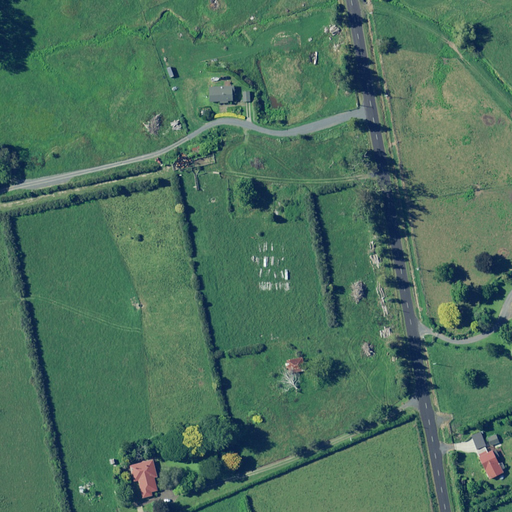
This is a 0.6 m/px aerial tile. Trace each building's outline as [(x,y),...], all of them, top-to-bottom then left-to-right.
[(234,94),(233,86),(210,87),(210,102),(221,102),(221,104),(233,103),(232,94),(234,94)] [(486,446),(481,432),(471,436),(477,450),(486,446)] [(499,443),(496,435),(488,438),(490,446),(499,443)] [(477,453),(479,457),(489,479),(503,473),(493,451),(488,453),(486,449),(477,453)] [(119,457),(109,459),(111,465),(120,462),(119,457)] [(152,491),(155,490),(152,479),(158,478),(153,460),(130,466),(134,482),(139,481),(143,498),(153,496),(152,491)]
